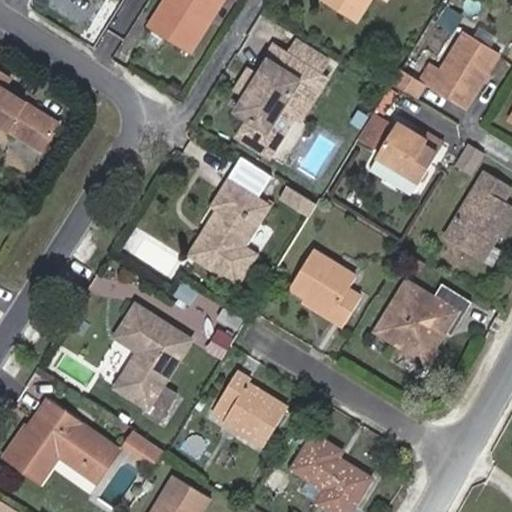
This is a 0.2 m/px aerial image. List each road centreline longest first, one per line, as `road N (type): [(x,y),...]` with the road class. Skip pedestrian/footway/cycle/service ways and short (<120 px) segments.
road 1 (residential): [(0,14),(148,107),(0,355)]
road 2 (residential): [(443,511),(511,377)]
